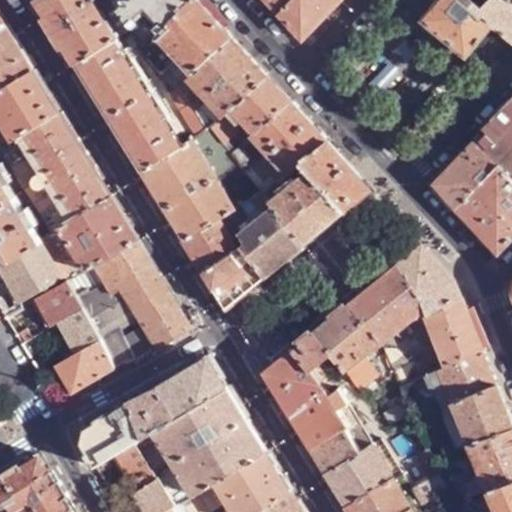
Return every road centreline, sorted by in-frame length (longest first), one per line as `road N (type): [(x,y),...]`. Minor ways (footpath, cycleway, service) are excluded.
road 1 (residential): [(18,0),(224,333)]
road 2 (unknown): [(403,190),(348,242),(224,333)]
road 3 (residential): [(224,333),(335,511)]
road 4 (residential): [(224,333),(47,434)]
road 5 (residential): [(403,190),(298,67)]
road 6 (residential): [(511,77),(403,190)]
road 7 (residential): [(484,289),(403,190)]
